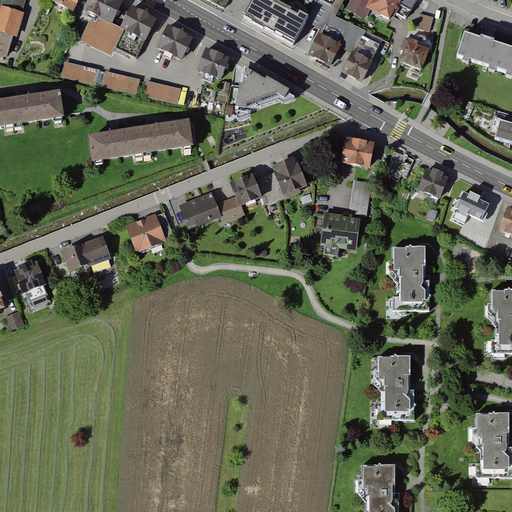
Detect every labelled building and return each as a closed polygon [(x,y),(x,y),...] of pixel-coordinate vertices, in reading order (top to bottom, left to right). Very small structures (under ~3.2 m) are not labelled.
[(5,0),(0,17),(0,59),(6,62),(25,0),(5,0)] [(75,14),(81,0),(52,0),(51,3),(75,14)] [(112,27),(123,3),(116,0),(92,0),(86,15),(112,27)] [(292,45),(307,17),(274,0),(253,0),(243,19),(292,45)] [(394,26),(406,0),(353,0),(348,11),(365,20),(368,14),(394,26)] [(140,60),(158,21),(134,10),(115,49),(140,60)] [(431,32),(435,17),(420,14),(417,29),(431,32)] [(193,41),(167,28),(156,51),(181,64),(193,41)] [(511,47),(464,32),(456,59),(511,76),(511,47)] [(342,48),(320,37),(308,59),(330,70),(342,48)] [(411,51),(404,74),(426,80),(432,57),(411,51)] [(230,61),(206,52),(199,74),(222,82),(230,61)] [(373,63),(353,54),(343,76),(363,85),(373,63)] [(62,77),(99,86),(102,71),(66,63),(62,77)] [(237,121),(296,99),(244,68),(235,109),(238,110),(237,121)] [(106,73),(103,87),(138,95),(141,80),(106,73)] [(144,98),(185,104),(187,96),(183,95),(184,88),(146,82),(144,98)] [(0,124),(62,115),(58,91),(0,100),(0,124)] [(199,105),(209,110),(215,99),(205,94),(199,105)] [(511,120),(503,117),(495,140),(511,145),(511,120)] [(192,144),(188,120),(90,136),(94,160),(192,144)] [(346,140),(341,168),(371,173),(376,146),(346,140)] [(409,184),(416,161),(393,154),(386,177),(409,184)] [(296,160),(275,168),(277,173),(286,199),(308,191),(296,160)] [(448,181),(425,171),(416,192),(439,202),(448,181)] [(268,177),(260,179),(270,205),(278,202),(286,199),(277,173),(268,177)] [(255,178),(233,185),(242,210),(263,202),(255,178)] [(371,185),(355,182),(350,210),(357,211),(357,216),(366,218),(371,185)] [(494,205),(463,191),(450,221),(465,228),(469,219),(484,226),(494,205)] [(212,197),(181,207),(188,230),(220,220),(212,197)] [(234,199),(217,206),(224,224),(242,217),(234,199)] [(511,210),(509,210),(500,233),(511,237),(511,210)] [(125,230),(137,255),(168,241),(156,216),(125,230)] [(361,221),(326,216),(321,247),(357,252),(361,221)] [(103,239),(63,254),(70,275),(111,260),(103,239)] [(428,248),(391,249),(392,271),(401,271),(402,307),(430,306),(429,279),(428,248)] [(35,262),(14,271),(16,278),(21,290),(23,296),(45,287),(35,262)] [(12,279),(8,281),(13,294),(21,290),(16,278),(12,279)] [(46,291),(26,295),(29,310),(49,306),(46,291)] [(511,292),(492,293),(494,355),(511,354),(511,292)] [(10,331),(26,327),(22,312),(6,316),(10,331)] [(413,359),(378,358),(378,378),(386,378),(385,418),(413,418),(413,389),(413,359)] [(511,416),(477,417),(477,437),(486,437),(486,472),(511,471),(511,416)] [(481,465),(474,465),(475,477),(485,477),(482,442),(479,442),(481,465)] [(397,466),(361,467),(362,490),(370,490),(370,511),(398,511),(398,498),(397,466)]
